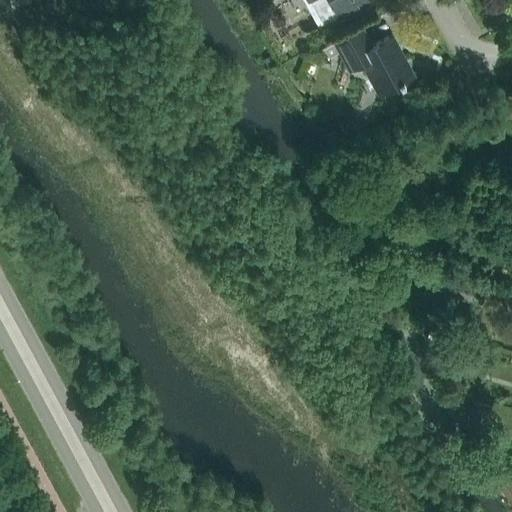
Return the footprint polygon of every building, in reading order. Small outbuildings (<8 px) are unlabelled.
[(367,0),(330,0),(340,18),(369,2),(367,0)] [(362,26),(334,41),(317,50),(322,59),(339,50),(349,69),(361,62),(368,75),(373,73),(383,92),(414,75),(404,56),(400,59),(388,36),(372,44),(362,26)] [(340,142),(335,133),(334,130),(323,136),(322,136),(328,148),(329,147),(340,142)] [(434,266),(426,290),(478,306),(485,282),(434,266)] [(473,400),(470,410),(488,415),(491,405),(473,400)] [(511,480),(501,487),(509,500),(511,497),(511,480)]
